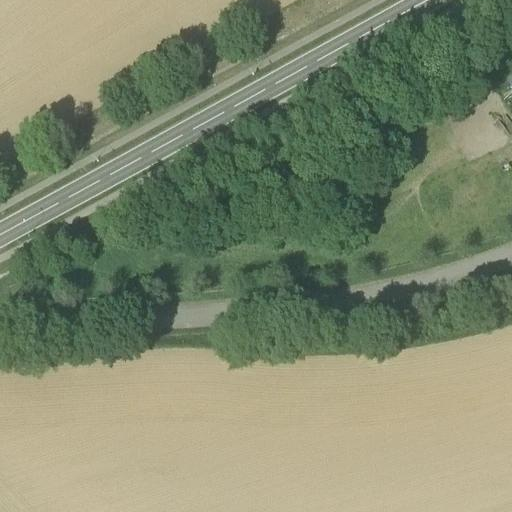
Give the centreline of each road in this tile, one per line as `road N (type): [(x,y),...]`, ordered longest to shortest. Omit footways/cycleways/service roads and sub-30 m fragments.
road 1 (residential): [(0,324),(331,304),(511,257)]
road 2 (tertiary): [(0,235),(427,0)]
